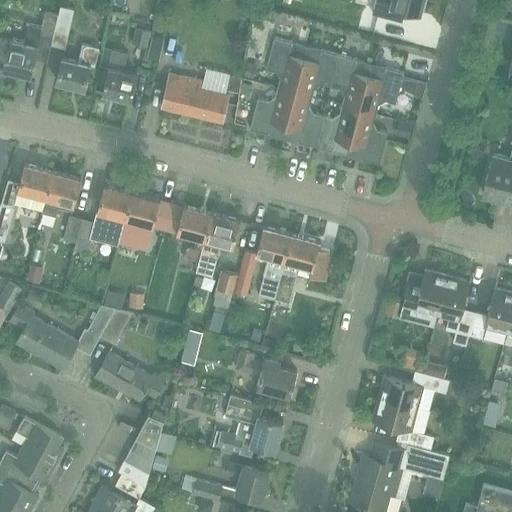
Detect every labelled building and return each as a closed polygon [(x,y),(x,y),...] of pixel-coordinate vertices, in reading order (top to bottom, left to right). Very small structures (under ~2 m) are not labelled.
[(375,0),(372,13),(383,16),(402,21),(406,9),(420,13),(423,0),(375,0)] [(35,58),(48,61),(49,55),(61,6),(46,2),(44,11),(33,8),(25,43),(11,39),(4,69),(31,75),(35,58)] [(74,9),(61,6),(49,55),(62,58),(74,9)] [(151,49),(154,36),(155,33),(141,30),(137,46),(151,49)] [(157,60),(162,38),(154,36),(151,49),(149,59),(157,60)] [(295,92),(307,48),(292,44),(293,42),(275,37),(266,68),(277,71),(280,78),(278,87),(295,92)] [(85,88),(91,65),(95,65),(100,47),(83,43),(78,62),(62,58),(57,81),(85,88)] [(331,85),(340,55),(322,50),(321,52),(307,48),(295,92),(312,96),(314,87),(322,83),(331,85)] [(113,50),(107,73),(103,92),(131,99),(138,74),(122,70),(126,53),(113,50)] [(359,109),(371,65),(356,61),(357,59),(340,55),(331,85),(340,88),(344,95),(342,104),(359,109)] [(386,69),(371,65),(359,109),(376,114),(379,104),(386,100),(396,103),(404,72),(386,67),(386,69)] [(170,73),(162,107),(223,121),(229,94),(202,87),(204,81),(170,73)] [(283,136),(295,92),(278,87),(275,96),(269,100),(259,98),(250,129),(268,133),(269,132),(283,136)] [(315,146),(323,115),(314,112),(309,105),(312,96),(295,92),(283,136),(298,139),(298,141),(315,146)] [(348,153),(359,109),(342,104),(340,113),(333,118),(323,115),(315,146),(332,151),(333,149),(348,153)] [(374,123),(376,114),(359,109),(348,153),(362,157),(362,158),(380,163),(388,132),(378,130),(374,123)] [(511,151),(510,159),(493,154),(483,193),(511,200),(511,151)] [(43,210),(53,171),(25,163),(14,203),(43,210)] [(53,171),(43,210),(42,212),(56,216),(59,207),(73,210),(74,206),(81,179),(53,171)] [(97,213),(96,217),(98,218),(108,228),(105,240),(120,243),(120,242),(120,241),(131,201),(133,192),(104,185),(100,201),(97,213)] [(165,230),(173,203),(161,200),(133,192),(120,242),(135,246),(140,224),(153,228),(154,227),(165,230)] [(0,239),(4,241),(15,207),(1,203),(0,207),(0,239)] [(173,203),(165,230),(177,233),(176,235),(197,240),(194,250),(189,248),(185,261),(187,261),(199,264),(213,213),(184,205),(173,203)] [(197,272),(200,273),(212,276),(220,246),(233,250),(241,220),(213,213),(199,264),(197,272)] [(76,242),(83,218),(70,215),(64,238),(76,242)] [(96,222),(83,218),(76,242),(74,249),(88,252),(96,222)] [(264,227),(257,254),(269,257),(260,295),(275,299),(292,234),(264,227)] [(334,251),(319,247),(320,241),(292,234),(275,299),(290,303),(300,265),(312,269),(311,276),(327,281),(334,251)] [(437,314),(448,275),(426,270),(427,267),(426,267),(424,275),(422,279),(410,276),(405,295),(400,316),(423,322),(426,311),(437,314)] [(234,293),(238,273),(223,269),(213,305),(229,309),(233,293),(234,293)] [(240,273),(235,292),(247,295),(252,276),(240,273)] [(463,307),(471,279),(470,279),(469,281),(448,275),(437,314),(437,316),(448,319),(446,328),(456,331),(447,362),(460,366),(469,334),(476,311),(463,307)] [(0,326),(21,288),(10,282),(0,300),(0,326)] [(469,334),(482,338),(485,328),(507,334),(511,315),(511,291),(496,288),(497,286),(495,285),(488,314),(476,311),(469,334)] [(76,346),(91,354),(101,336),(115,307),(102,304),(88,328),(88,329),(85,328),(78,341),(33,316),(36,312),(19,303),(10,320),(24,328),(17,341),(64,367),(76,346)] [(115,344),(133,312),(115,307),(101,336),(115,344)] [(498,358),(498,342),(480,342),(481,358),(498,358)] [(264,362),(254,359),(256,353),(241,348),(235,368),(248,372),(248,371),(260,374),(257,387),(290,396),(297,371),(279,366),(281,361),(265,357),(264,362)] [(156,396),(163,383),(166,378),(154,372),(153,375),(109,350),(96,374),(140,399),(145,390),(156,396)] [(430,411),(436,389),(447,392),(450,380),(415,370),(412,382),(383,375),(382,376),(384,376),(379,397),(418,408),(430,411)] [(260,415),(263,402),(231,394),(225,414),(241,419),(237,434),(222,429),(217,446),(251,456),(255,446),(275,451),(284,422),(260,415)] [(411,431),(418,408),(379,397),(373,419),(371,418),(371,420),(400,427),(396,440),(431,449),(434,437),(411,431)] [(0,412),(12,419),(16,412),(2,404),(0,407),(0,412)] [(156,449),(161,431),(164,422),(149,415),(136,438),(156,449)] [(61,436),(25,416),(17,430),(28,436),(23,446),(55,464),(64,448),(57,444),(61,436)] [(0,418),(0,436),(7,440),(15,426),(0,418)] [(156,449),(136,438),(131,449),(153,461),(156,449)] [(364,506),(385,511),(398,511),(402,498),(390,494),(398,466),(443,479),(450,455),(408,443),(406,449),(374,440),(370,456),(363,454),(359,470),(360,470),(357,481),(356,481),(350,500),(365,504),(364,506)] [(47,480),(55,464),(23,446),(17,455),(7,450),(0,461),(0,463),(36,483),(40,476),(47,480)] [(153,461),(131,449),(125,459),(150,473),(153,461)] [(451,455),(449,462),(461,465),(463,458),(451,455)] [(150,473),(125,459),(119,471),(122,473),(146,485),(150,473)] [(236,490),(243,492),(263,498),(270,472),(243,465),(229,462),(226,473),(240,477),(236,490)] [(32,490),(36,483),(0,463),(0,481),(3,483),(0,487),(0,493),(30,510),(39,494),(32,490)] [(485,464),(483,471),(495,474),(497,467),(485,464)] [(139,497),(146,485),(122,473),(115,484),(139,497)] [(193,491),(193,493),(220,500),(224,485),(197,478),(196,480),(185,476),(182,488),(193,491)] [(152,511),(156,507),(139,497),(136,503),(103,485),(88,511),(152,511)] [(454,488),(447,511),(472,511),(477,494),(454,488)] [(29,511),(30,510),(0,493),(0,511),(29,511)] [(477,494),(472,511),(496,511),(499,500),(477,494)] [(511,511),(511,503),(499,500),(496,511),(511,511)]
